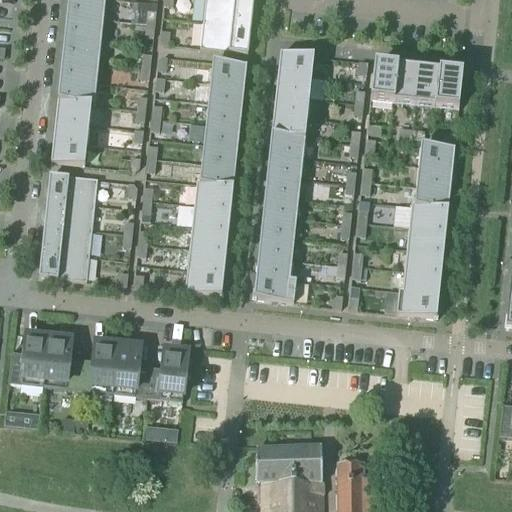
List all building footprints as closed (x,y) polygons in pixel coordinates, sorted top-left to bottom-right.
[(69,0),(68,0),(66,21),(102,25),(105,4),(69,0)] [(173,0),(164,0),(163,12),(172,12),(173,0)] [(205,0),(205,3),(252,8),(253,0),(205,0)] [(205,3),(202,28),(250,33),(252,8),(205,3)] [(146,17),(145,29),(154,30),(155,18),(146,17)] [(66,21),(64,42),(100,46),(102,25),(66,21)] [(250,33),(202,28),(199,54),(247,59),(250,33)] [(154,30),(145,29),(144,42),(153,43),(154,30)] [(163,50),(168,51),(169,37),(160,36),(159,46),(163,50)] [(64,42),(61,64),(98,68),(100,46),(64,42)] [(279,59),(277,79),(311,83),(313,62),(279,59)] [(142,60),(140,72),(149,73),(151,60),(142,60)] [(157,66),(156,76),(165,76),(166,63),(162,62),(157,66)] [(61,64),(59,85),(96,89),(98,68),(61,64)] [(358,67),(358,68),(357,80),(366,81),(367,68),(358,67)] [(212,68),(209,89),(243,93),(246,71),(212,68)] [(370,106),(392,108),(396,71),(374,69),(370,106)] [(392,108),(414,110),(418,74),(396,71),(392,108)] [(149,73),(140,72),(139,85),(148,86),(149,73)] [(414,110),(436,113),(440,76),(418,74),(414,110)] [(440,76),(436,113),(458,115),(462,78),(440,76)] [(277,79),(275,100),(308,104),(311,83),(277,79)] [(155,83),(154,96),(163,97),(164,84),(155,83)] [(59,85),(57,107),(93,111),(96,89),(59,85)] [(209,89),(207,109),(241,113),(243,93),(209,89)] [(355,96),(354,109),(362,110),(364,97),(355,96)] [(275,100),(272,120),(306,124),(308,104),(275,100)] [(137,103),(136,115),(145,116),(146,103),(137,103)] [(57,107),(55,127),(88,131),(90,111),(93,111),(57,107)] [(207,109),(205,130),(239,133),(241,113),(207,109)] [(362,110),(354,109),(352,121),(361,122),(362,110)] [(152,111),(151,124),(160,125),(161,112),(152,111)] [(145,116),(136,115),(134,128),(143,129),(145,116)] [(272,120),(270,141),(304,144),(306,124),(272,120)] [(160,125),(151,124),(150,137),(158,137),(160,125)] [(55,127),(52,147),(86,151),(88,131),(55,127)] [(205,130),(203,150),(237,154),(239,133),(205,130)] [(366,139),(379,141),(380,132),(367,131),(366,139)] [(398,143),(410,144),(411,135),(398,134),(398,143)] [(411,135),(410,144),(423,145),(424,137),(411,135)] [(132,148),(141,149),(142,137),(134,136),(132,148)] [(351,136),(349,149),(358,150),(359,137),(351,136)] [(442,139),(442,147),(454,149),(455,140),(442,139)] [(270,141),(268,161),(302,164),(304,144),(270,141)] [(375,146),(366,145),(364,158),(373,159),(375,146)] [(86,151),(52,147),(50,169),(84,172),(86,151)] [(358,150),(349,149),(348,162),(357,163),(358,150)] [(203,150),(201,170),(235,174),(237,154),(203,150)] [(420,151),(418,171),(451,175),(454,154),(420,151)] [(148,152),(147,164),(155,165),(157,153),(148,152)] [(268,161),(266,181),(300,185),(302,164),(268,161)] [(131,164),(129,177),(134,178),(138,174),(139,164),(131,164)] [(155,165),(147,164),(145,177),(154,178),(155,165)] [(196,189),(196,191),(232,195),(235,174),(201,170),(199,190),(196,189)] [(418,171),(415,192),(449,196),(451,175),(418,171)] [(363,174),(361,186),(370,187),(371,175),(363,174)] [(346,177),(345,190),(354,191),(355,178),(346,177)] [(49,180),(46,206),(94,212),(97,186),(49,180)] [(266,181),(264,201),(297,205),(300,185),(266,181)] [(370,187),(361,186),(360,199),(369,200),(370,187)] [(126,203),(135,204),(136,194),(133,190),(128,189),(126,203)] [(354,191),(345,190),(344,202),(352,203),(354,191)] [(196,191),(193,212),(230,215),(232,195),(196,191)] [(411,212),(410,213),(447,217),(449,196),(415,192),(413,212),(411,212)] [(144,193),(142,206),(151,207),(152,194),(144,193)] [(264,201),(262,222),(295,225),(297,205),(264,201)] [(46,206),(43,232),(91,237),(94,212),(46,206)] [(151,207),(142,206),(141,219),(150,220),(151,207)] [(193,212),(191,233),(228,237),(230,215),(193,212)] [(410,213),(408,234),(445,238),(447,217),(410,213)] [(358,216),(357,228),(366,229),(367,216),(358,216)] [(342,218),(341,230),(349,231),(351,219),(342,218)] [(262,222),(259,242),(293,246),(295,225),(262,222)] [(124,227),(122,240),(131,241),(133,228),(124,227)] [(366,229),(357,228),(355,241),(364,242),(366,229)] [(349,231),(341,230),(339,243),(348,244),(349,231)] [(43,232),(40,257),(88,262),(91,237),(43,232)] [(191,233),(189,255),(225,259),(228,237),(191,233)] [(408,234),(406,255),(442,259),(445,238),(408,234)] [(139,236),(138,249),(146,250),(148,237),(139,236)] [(131,241),(122,240),(121,253),(130,254),(131,241)] [(259,242),(257,262),(291,266),(293,246),(259,242)] [(146,250),(138,249),(136,262),(145,263),(146,250)] [(189,255),(187,276),(223,280),(225,259),(189,255)] [(406,255),(404,277),(440,281),(442,259),(406,255)] [(88,262),(40,257),(38,283),(86,288),(88,262)] [(338,258),(336,271),(345,272),(346,259),(338,258)] [(354,258),(352,271),(361,272),(362,259),(354,258)] [(257,262),(255,283),(295,288),(295,286),(289,285),(291,266),(257,262)] [(345,272),(336,271),(335,284),(344,284),(345,272)] [(361,272),(352,271),(351,284),(360,285),(361,272)] [(223,280),(187,276),(184,299),(221,302),(223,280)] [(398,297),(398,298),(438,303),(440,281),(404,277),(401,297),(398,297)] [(118,279),(117,291),(126,292),(127,280),(118,279)] [(143,281),(134,280),(133,293),(142,294),(143,281)] [(295,288),(255,283),(253,305),(293,309),(295,288)] [(438,303),(398,298),(395,320),(435,325),(438,303)] [(333,301),(331,313),(340,314),(342,302),(333,301)] [(358,303),(349,302),(347,315),(356,316),(358,303)] [(7,389),(43,393),(48,344),(25,341),(23,360),(12,358),(11,358),(7,389)] [(43,393),(77,397),(81,366),(69,364),(71,346),(48,344),(43,393)] [(77,397),(112,401),(117,351),(95,349),(93,367),(81,366),(77,397)] [(112,401),(146,404),(150,373),(138,372),(140,353),(117,351),(112,401)] [(150,373),(146,404),(181,408),(187,358),(164,356),(162,374),(150,373)] [(498,442),(511,443),(511,412),(503,411),(501,411),(498,442)] [(75,434),(85,435),(86,419),(77,418),(75,434)] [(31,424),(24,423),(23,433),(30,434),(33,434),(37,434),(37,433),(39,424),(31,424)] [(73,438),(74,425),(61,423),(60,436),(73,438)] [(169,437),(166,439),(165,446),(175,447),(176,437),(169,437)] [(320,451),(319,451),(255,453),(254,487),(261,487),(261,497),(261,511),(321,511),(321,480),(321,478),(320,451)] [(375,511),(375,499),(375,482),(363,483),(363,467),(337,467),(337,500),(337,511),(375,511)]
